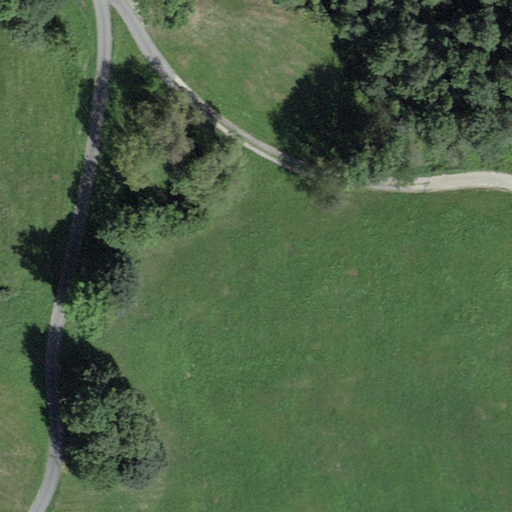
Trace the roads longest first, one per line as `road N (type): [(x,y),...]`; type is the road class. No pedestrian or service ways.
road 1 (track): [(96,0),(103,62),(54,323),(54,463),(36,511)]
road 2 (track): [(114,0),(145,50),(207,115),(290,166),(358,184),(511,186)]
